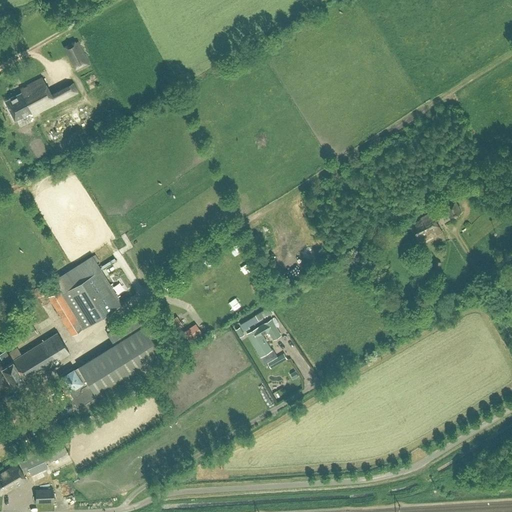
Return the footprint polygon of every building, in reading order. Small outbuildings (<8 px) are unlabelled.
[(64,47),(76,71),(88,65),(76,41),(64,47)] [(33,114),(55,103),(41,78),(20,89),(21,92),(4,101),(14,120),(31,111),(33,114)] [(439,208),(444,217),(450,214),(451,216),(461,211),(455,200),(439,208)] [(432,237),(442,231),(430,213),(421,218),(423,222),(412,229),(419,241),(431,235),(432,237)] [(52,280),(58,290),(48,296),(71,334),(121,303),(100,269),(91,255),(52,280)] [(41,296),(47,291),(42,286),(36,291),(41,296)] [(156,301),(145,307),(150,316),(161,310),(156,301)] [(270,306),(255,314),(258,320),(267,315),(273,312),(270,306)] [(141,312),(106,333),(113,343),(77,366),(79,370),(76,372),(66,372),(62,381),(82,414),(171,358),(141,312)] [(176,316),(167,322),(173,331),(183,325),(176,316)] [(271,350),(262,335),(269,332),(274,339),(281,335),(272,318),(257,327),(248,333),(261,356),(271,350)] [(192,340),(204,331),(197,322),(185,330),(192,340)] [(10,349),(37,333),(31,324),(5,340),(10,349)] [(13,388),(69,353),(56,332),(21,354),(16,347),(6,353),(4,350),(0,352),(0,357),(4,364),(0,367),(13,388)] [(267,362),(271,368),(287,358),(284,353),(267,362)] [(68,452),(60,437),(41,446),(49,461),(68,452)] [(30,475),(46,467),(36,446),(16,457),(22,467),(26,465),(30,475)] [(15,486),(25,480),(16,464),(0,473),(1,475),(0,475),(0,492),(14,484),(15,486)] [(35,502),(53,501),(52,489),(35,490),(35,502)]
